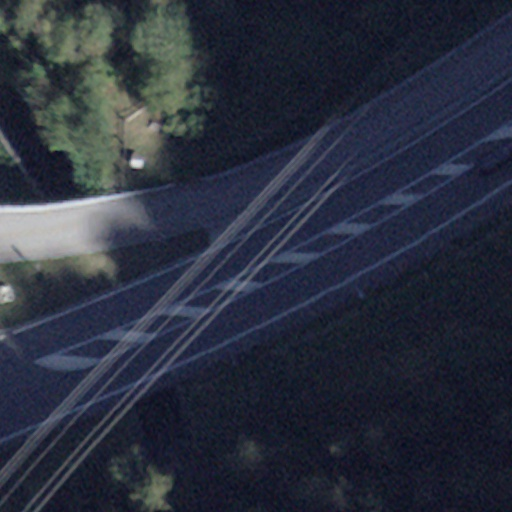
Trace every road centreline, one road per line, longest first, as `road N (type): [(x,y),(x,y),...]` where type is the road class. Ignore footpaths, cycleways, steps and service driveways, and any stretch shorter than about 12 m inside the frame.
road 1 (secondary): [(511,131),(412,196),(274,268),(0,385)]
road 2 (unclassified): [(511,39),(326,158),(239,193),(157,215),(0,234)]
